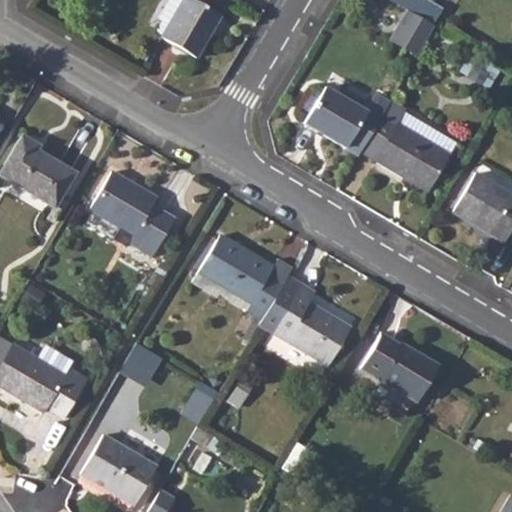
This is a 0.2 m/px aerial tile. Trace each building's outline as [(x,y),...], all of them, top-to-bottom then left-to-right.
[(168,0),(157,20),(168,26),(183,0),(168,0)] [(195,58),(220,16),(219,15),(226,3),(221,0),(183,0),(168,26),(161,38),(195,58)] [(429,2),(426,0),(392,0),(433,24),(442,9),(429,2)] [(391,37),(418,53),(434,26),(407,11),(391,37)] [(488,71),(475,63),(467,76),(480,84),(488,71)] [(367,104),(372,92),(332,75),(327,87),(367,104)] [(358,155),(360,152),(376,124),(389,102),(375,94),(365,111),(324,87),(303,123),(358,155)] [(360,152),(427,192),(455,144),(427,127),(420,139),(396,125),(403,113),(404,111),(389,102),(376,124),(360,152)] [(403,113),(396,125),(420,139),(427,127),(403,113)] [(38,146),(20,136),(0,170),(0,176),(54,208),(74,174),(35,151),(38,146)] [(151,205),(155,199),(110,172),(89,209),(92,211),(119,227),(133,235),(128,244),(151,257),(174,219),(151,205)] [(504,243),(511,228),(511,196),(474,174),(452,212),(504,243)] [(112,240),(119,227),(92,211),(85,224),(112,240)] [(261,319),(287,277),(291,269),(277,260),(272,267),(219,236),(197,272),(250,303),(246,310),(257,316),(261,319)] [(250,303),(197,272),(190,283),(216,298),(219,294),(246,310),(250,303)] [(314,293),(287,277),(261,319),(257,326),(327,367),(350,328),(308,303),(314,293)] [(44,293),(29,285),(20,300),(35,308),(44,293)] [(261,319),(257,316),(245,337),(249,340),(257,326),(261,319)] [(416,402),(437,366),(381,332),(359,369),(416,402)] [(0,363),(11,345),(0,338),(0,363)] [(120,371),(146,387),(163,360),(136,344),(120,371)] [(11,345),(0,363),(0,387),(43,413),(45,409),(63,419),(86,381),(67,369),(63,376),(36,359),(11,345)] [(44,346),(36,359),(63,376),(67,369),(71,362),(44,346)] [(256,389),(241,379),(226,402),(241,411),(256,389)] [(216,393),(200,383),(181,414),(198,425),(216,393)] [(212,435),(197,427),(190,438),(205,447),(212,435)] [(133,506),(156,467),(102,435),(79,474),(133,506)] [(146,511),(177,511),(168,506),(173,498),(159,491),(146,511)] [(511,511),(511,494),(499,511),(511,511)]
